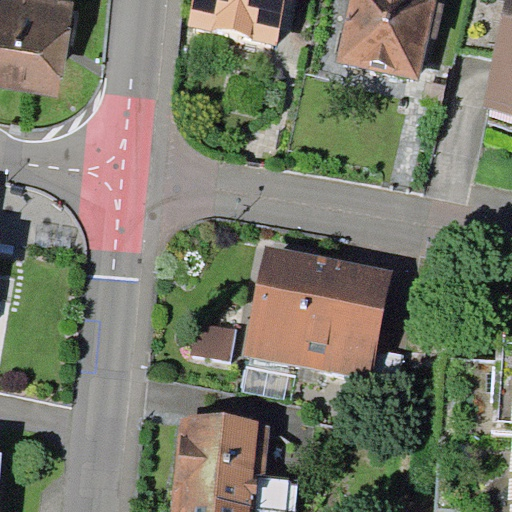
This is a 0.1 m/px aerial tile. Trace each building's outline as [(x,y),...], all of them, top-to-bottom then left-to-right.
[(56,0),(0,0),(0,72),(45,79),(56,0)] [(280,0),(190,0),(183,40),(271,55),(280,0)] [(380,0),(346,0),(330,74),(418,93),(436,12),(422,9),(380,0)] [(380,0),(422,9),(423,0),(380,0)] [(511,0),(503,0),(479,123),(511,129),(511,0)] [(43,213),(0,206),(0,276),(32,282),(43,213)] [(391,280),(259,250),(236,362),(361,389),(391,280)] [(511,511),(511,393),(494,393),(486,511),(511,511)] [(263,422),(169,416),(161,511),(284,511),(285,489),(259,488),(263,422)] [(0,511),(4,511),(11,452),(0,450),(0,511)]
